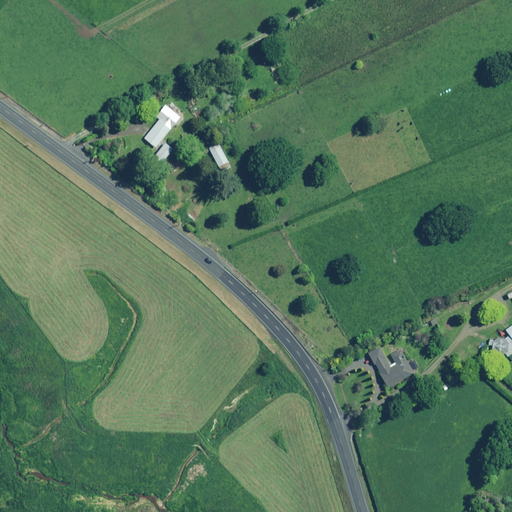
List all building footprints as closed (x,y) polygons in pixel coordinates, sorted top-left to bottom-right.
[(180,117),(165,106),(156,117),(160,120),(144,139),(156,148),(180,117)] [(230,167),(218,143),(209,148),(221,172),(230,167)] [(173,149),(166,144),(155,157),(162,163),(173,149)] [(505,339),(497,338),(492,343),(495,345),(491,349),(498,356),(500,354),(502,356),(505,354),(508,357),(511,352),(511,344),(511,339),(508,336),(505,339)] [(390,368),(379,348),(369,353),(388,388),(413,374),(401,350),(391,355),(396,365),(390,368)]
